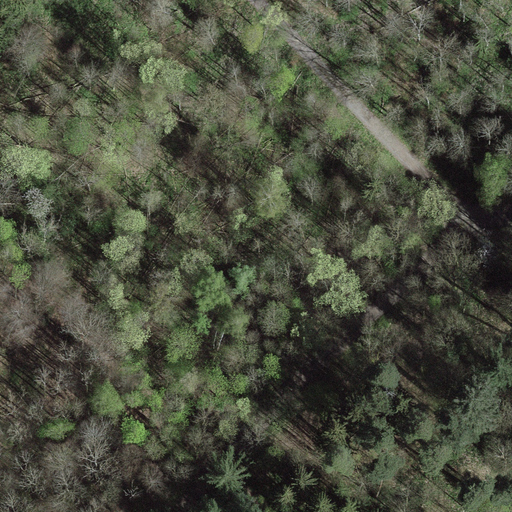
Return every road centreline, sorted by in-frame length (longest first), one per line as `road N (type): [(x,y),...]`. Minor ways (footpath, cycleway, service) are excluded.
road 1 (track): [(177,511),(376,306),(471,228)]
road 2 (track): [(471,228),(256,0)]
